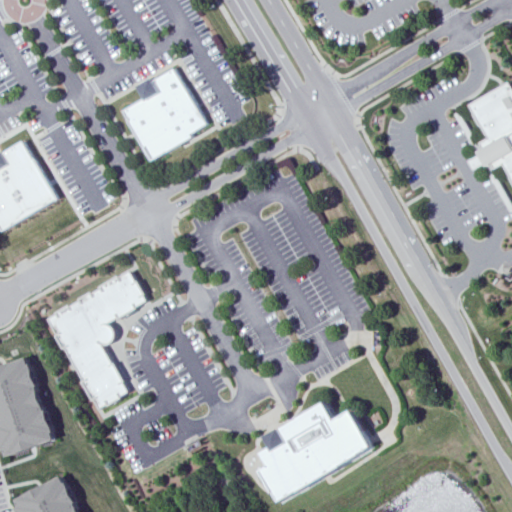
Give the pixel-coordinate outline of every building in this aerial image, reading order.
[(126,111),(150,97),(144,87),(179,67),(213,125),(155,159),(126,111)] [(470,106),(510,82),(511,85),(511,176),(506,166),(497,172),(491,163),(475,172),(468,160),(483,152),(478,144),(488,138),(470,106)] [(0,221),(6,231),(62,197),(27,141),(7,153),(5,150),(0,152),(0,221)] [(132,271),(50,319),(103,409),(132,392),(103,344),(110,344),(116,341),(118,336),(117,330),(113,325),(109,324),(149,299),(132,271)] [(58,439),(29,357),(0,367),(0,441),(3,451),(7,449),(10,456),(58,439)] [(333,401),(343,418),(360,409),(381,445),(285,501),(268,471),(277,465),(265,453),(279,448),(272,436),(333,401)] [(85,511),(66,475),(21,499),(24,505),(20,507),(22,511),(85,511)]
